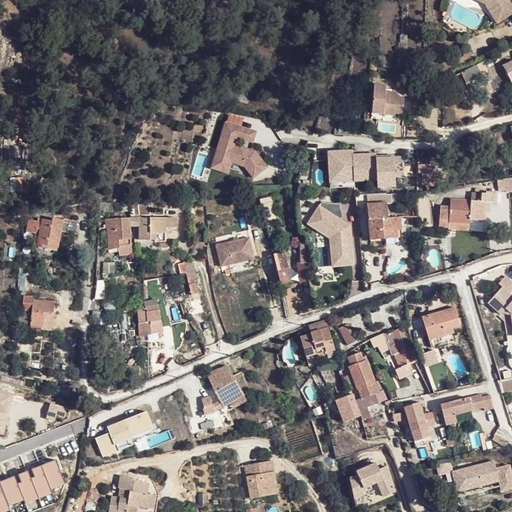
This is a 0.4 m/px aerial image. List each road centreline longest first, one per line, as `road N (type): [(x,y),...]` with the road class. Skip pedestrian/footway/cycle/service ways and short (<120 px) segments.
road 1 (residential): [(87,286),(83,380),(92,397),(104,400),(377,293),(458,272)]
road 2 (track): [(511,117),(455,132),(441,144),(311,137)]
road 3 (residential): [(458,272),(511,435)]
